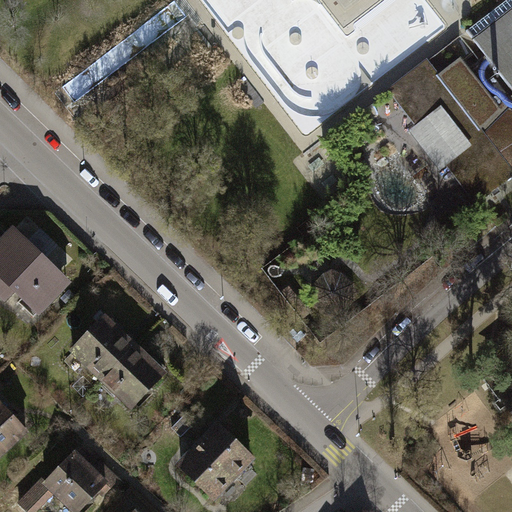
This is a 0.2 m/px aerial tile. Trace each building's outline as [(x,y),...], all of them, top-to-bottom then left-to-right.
[(511,0),(509,0),(469,31),(511,88),(511,0)] [(69,85),(83,104),(170,38),(155,19),(69,85)] [(511,178),(511,167),(429,62),(391,91),(419,127),(411,133),(443,174),(450,168),(479,204),(511,178)] [(74,284),(16,227),(0,242),(0,307),(2,306),(9,312),(22,299),(41,318),(74,284)] [(358,287),(344,273),(326,275),(315,289),(316,305),(328,316),(347,316),(358,304),(358,287)] [(173,374),(113,314),(72,354),(132,415),(173,374)] [(511,363),(490,379),(511,409),(511,363)] [(1,400),(0,400),(0,462),(32,435),(1,400)] [(259,462),(220,425),(180,466),(219,503),(259,462)] [(88,511),(112,487),(75,453),(47,483),(41,477),(17,502),(27,511),(36,511),(51,497),(68,511),(88,511)] [(142,511),(134,503),(125,511),(142,511)]
